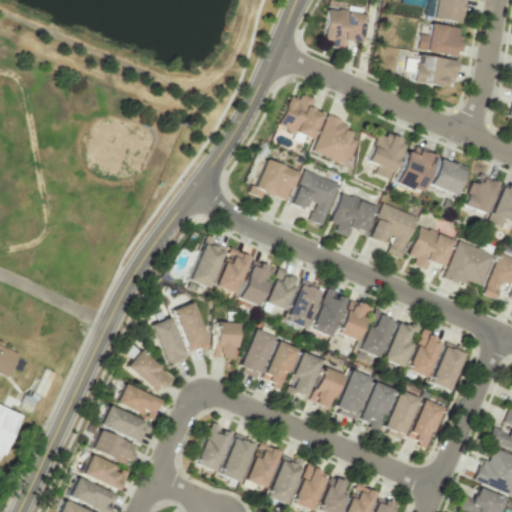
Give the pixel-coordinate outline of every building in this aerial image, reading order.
[(460,0),(429,0),(426,18),(456,23),(460,0)] [(343,13),(360,17),(356,44),(346,42),(346,43),(342,43),(341,49),(339,49),(339,50),(329,49),(330,48),(327,48),(328,42),(319,41),(324,9),(334,11),(335,9),(344,10),(343,13)] [(414,33),(411,49),(452,56),(457,28),(425,22),(423,34),(414,33)] [(407,81),(449,87),(452,60),(411,54),(407,81)] [(308,139),(318,113),(306,109),(309,99),(297,94),(294,100),(284,96),(273,125),(308,139)] [(308,153),(343,164),(352,139),(343,136),(347,124),(320,115),(308,153)] [(373,165),(369,173),(384,180),(400,142),(374,131),(362,161),(373,165)] [(415,193),(432,154),(415,147),(412,155),(403,151),(389,182),(415,193)] [(461,167),(435,156),(424,185),(450,195),(461,167)] [(246,194),(257,198),(259,191),(281,200),(292,171),(260,158),(246,194)] [(317,226),(334,184),(299,170),(285,204),(305,212),(302,220),(317,226)] [(494,181),(478,175),(475,183),(467,180),(458,204),(481,213),(494,181)] [(482,221),(496,227),(499,219),(511,224),(511,221),(511,189),(498,184),(482,221)] [(370,206),(335,193),(324,222),(332,225),(330,231),(344,237),(348,228),(360,233),(370,206)] [(395,259),(412,217),(377,202),(362,237),(379,244),(383,233),(389,236),(381,253),(395,259)] [(448,239),(413,226),(402,255),(411,258),(408,265),(422,270),(425,261),(438,266),(448,239)] [(205,287),(219,242),(199,236),(185,281),(205,287)] [(439,278),(460,285),(462,280),(476,286),(488,253),(452,240),(439,278)] [(232,293),(243,254),(222,248),(211,287),(232,293)] [(511,260),(493,253),(478,295),(490,299),(496,282),(504,285),(500,297),(511,301),(511,260)] [(267,268),(246,261),(232,299),(253,306),(267,268)] [(259,303),(279,310),(292,275),(272,268),(259,303)] [(300,329),(315,288),(295,280),(279,321),(300,329)] [(304,328),(324,337),(340,298),(320,289),(304,328)] [(365,308),(345,299),(331,332),(351,341),(365,308)] [(166,310),(184,352),(204,344),(186,302),(166,310)] [(352,350),(373,357),(387,320),(372,315),(367,328),(361,325),(352,350)] [(161,366),(181,358),(165,317),(145,324),(161,366)] [(407,339),(406,338),(410,327),(390,320),(376,359),(397,367),(407,339)] [(232,323),(211,322),(209,357),(230,358),(232,323)] [(269,336),(249,328),(232,368),(252,376),(269,336)] [(292,349),(272,340),(255,379),(275,388),(292,349)] [(444,390),(459,349),(439,341),(423,382),(444,390)] [(0,344),(12,350),(1,374),(0,373),(0,344)] [(120,366),(152,393),(166,376),(134,350),(120,366)] [(298,398),(316,360),(296,351),(279,389),(298,398)] [(40,365),(54,372),(42,397),(28,391),(40,365)] [(335,373),(315,367),(304,402),(325,408),(335,373)] [(328,409),(348,417),(364,377),(344,369),(328,409)] [(370,429),(388,390),(368,381),(351,420),(370,429)] [(110,402),(148,420),(156,400),(119,383),(110,402)] [(375,431),(395,439),(413,397),(392,389),(375,431)] [(21,393),(34,399),(31,406),(18,400),(21,393)] [(406,433),(409,434),(406,443),(424,447),(435,405),(414,400),(406,433)] [(0,404),(17,412),(24,415),(12,442),(5,438),(0,449),(0,404)] [(134,443),(143,423),(104,405),(94,424),(134,443)] [(511,410),(503,407),(496,425),(489,423),(482,440),(511,452),(511,410)] [(209,471),(225,432),(205,423),(189,463),(209,471)] [(131,446),(93,430),(85,449),(123,465),(131,446)] [(234,482),(249,442),(228,434),(214,474),(234,482)] [(258,488),(274,450),(255,442),(239,480),(258,488)] [(468,478),(505,494),(511,478),(511,455),(489,445),(485,455),(484,459),(480,458),(477,465),(475,464),(468,478)] [(116,469),(115,469),(84,455),(76,474),(114,490),(122,471),(116,469)] [(297,464),(277,455),(260,495),(280,504),(297,464)] [(306,511),(321,473),(306,467),(301,480),(296,478),(285,503),(306,511)] [(102,511),(110,494),(71,477),(63,496),(98,511),(102,511)] [(324,511),(333,511),(344,486),(328,479),(325,486),(321,484),(312,507),(324,511)] [(340,508),(352,511),(363,511),(370,491),(361,489),(360,492),(352,490),(350,498),(343,496),(340,508)] [(391,511),(390,500),(369,500),(369,511),(391,511)]
